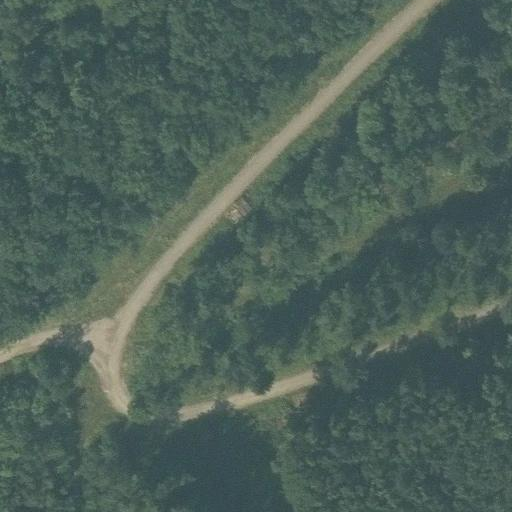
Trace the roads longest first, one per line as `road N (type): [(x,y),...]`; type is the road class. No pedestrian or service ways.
road 1 (track): [(105,379),(135,307),(185,244),(438,0)]
road 2 (track): [(511,307),(221,416),(166,427),(131,415),(105,379)]
road 3 (unknown): [(241,183),(420,0)]
road 4 (track): [(105,379),(73,470),(74,511)]
road 5 (track): [(0,343),(48,332),(75,337),(105,379)]
